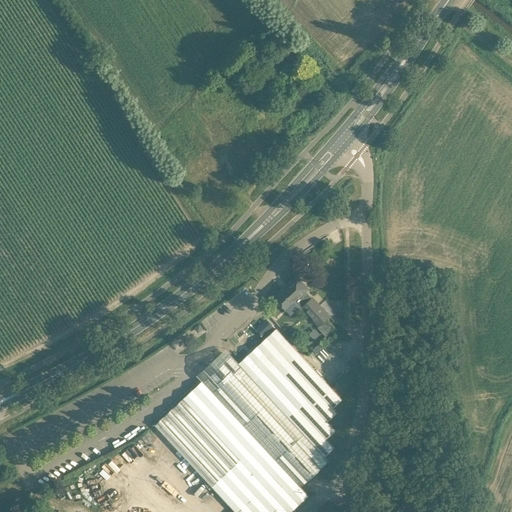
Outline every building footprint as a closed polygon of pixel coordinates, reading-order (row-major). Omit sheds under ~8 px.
[(217,176),(224,171),(208,145),(182,161),(188,170),(184,172),(202,201),(210,196),(211,199),(225,190),(217,176)] [(287,286),(274,298),(284,310),(294,301),(298,306),(301,309),(302,308),(319,326),(326,320),(329,317),(312,297),(311,298),(305,291),(307,289),(296,277),(287,286)] [(326,438),(335,430),(327,421),(337,412),(332,408),(342,399),(276,328),(239,363),(231,354),(155,424),(198,471),(196,473),(219,497),(220,496),(235,511),(290,511),(309,494),(301,485),(329,460),(325,456),(334,447),(326,438)] [(320,334),(314,329),(308,334),(314,340),(320,334)] [(322,350),(318,345),(313,350),(317,354),(322,350)]
